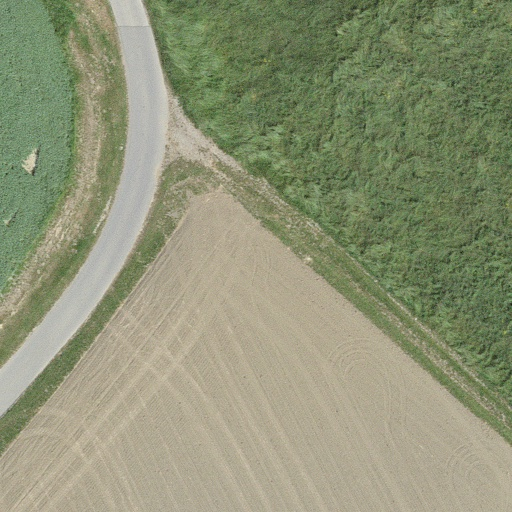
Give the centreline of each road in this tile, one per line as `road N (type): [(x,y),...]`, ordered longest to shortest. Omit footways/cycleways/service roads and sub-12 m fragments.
road 1 (track): [(511,422),(341,250),(145,89)]
road 2 (unclassified): [(125,0),(145,89),(139,184),(103,265),(0,391)]
